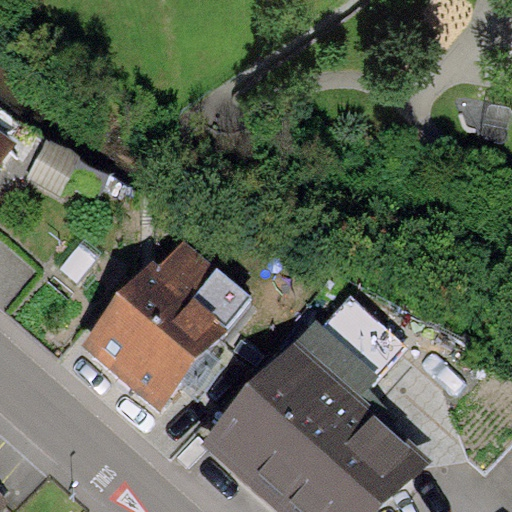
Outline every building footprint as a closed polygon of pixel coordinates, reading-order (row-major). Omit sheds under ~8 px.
[(0,174),(19,147),(0,133),(0,174)] [(80,162),(48,143),(28,177),(60,195),(80,162)] [(255,306),(183,244),(159,271),(153,266),(82,350),(160,416),(255,306)] [(379,381),(316,324),(202,449),(271,511),(390,511),(431,468),(359,403),(379,381)] [(0,511),(11,511),(14,509),(0,496),(0,511)]
